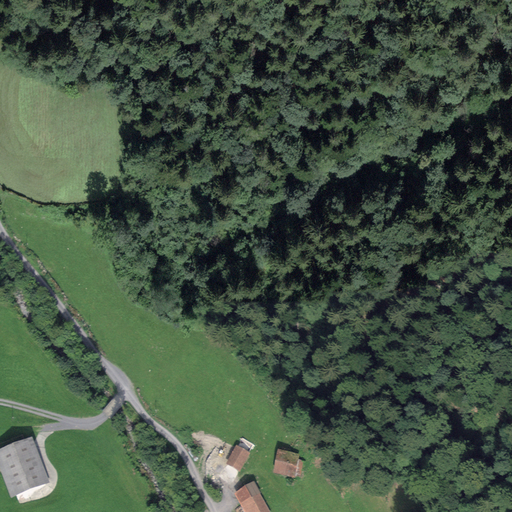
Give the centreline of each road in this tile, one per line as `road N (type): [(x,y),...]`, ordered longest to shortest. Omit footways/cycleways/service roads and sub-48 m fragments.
road 1 (unclassified): [(0,227),(125,391)]
road 2 (unclassified): [(213,511),(179,444),(125,391)]
